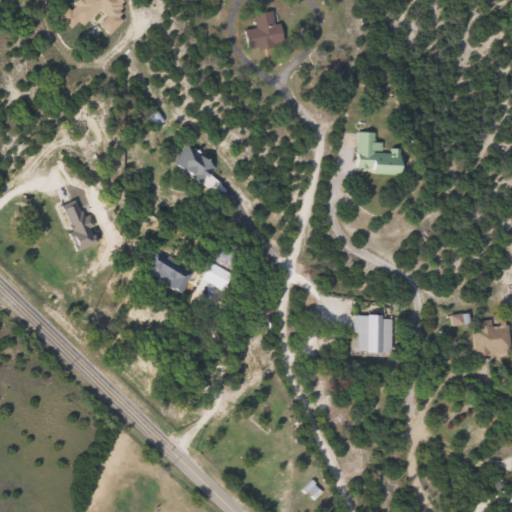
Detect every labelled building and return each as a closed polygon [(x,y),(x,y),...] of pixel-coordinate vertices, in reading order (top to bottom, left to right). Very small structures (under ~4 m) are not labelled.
[(63,21),(79,0),(124,0),(126,1),(126,16),(112,35),(101,26),(108,16),(100,9),(87,26),(70,26),(63,21)] [(258,28),(256,15),(275,12),(277,24),(283,23),(286,44),(250,50),(247,30),(258,28)] [(357,172),(359,132),(376,133),(376,143),(384,143),(384,150),(403,151),(402,174),(357,172)] [(179,167),(192,149),(217,166),(204,184),(179,167)] [(215,255),(224,246),(242,264),(233,272),(215,255)] [(392,354),(354,354),(354,315),(392,316),(392,354)] [(473,323),(508,320),(511,353),(477,357),(473,323)]
